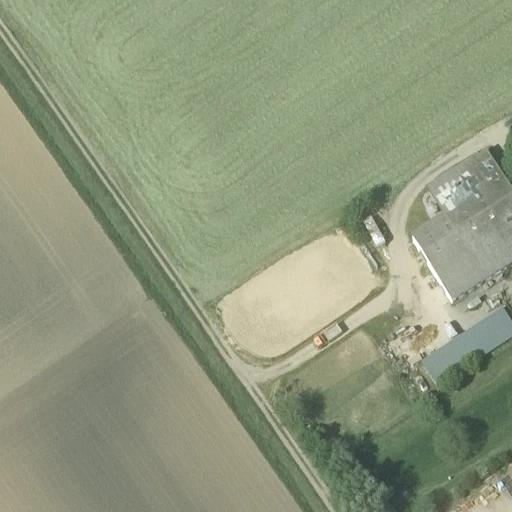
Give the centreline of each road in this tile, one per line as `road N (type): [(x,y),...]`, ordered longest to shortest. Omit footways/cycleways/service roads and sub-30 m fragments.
road 1 (track): [(337,511),(0,27)]
road 2 (track): [(511,123),(405,192),(395,222),(392,293),(272,373),(240,375)]
